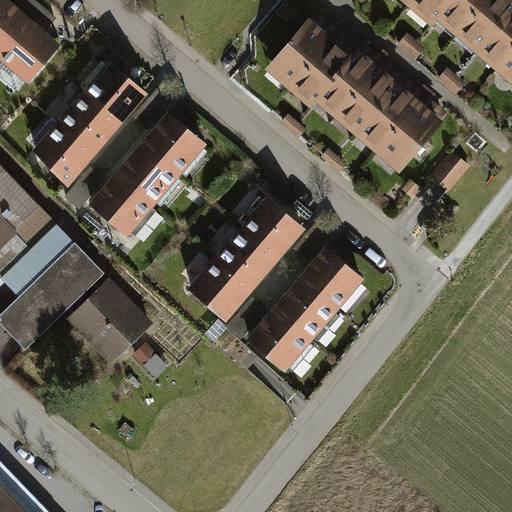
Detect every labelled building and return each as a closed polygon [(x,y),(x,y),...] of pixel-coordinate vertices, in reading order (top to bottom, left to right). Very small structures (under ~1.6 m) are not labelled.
[(394,0),(408,12),(418,0),(394,0)] [(430,30),(435,24),(452,4),(448,1),(449,0),(418,0),(408,12),(430,30)] [(453,39),(486,0),(449,0),(448,1),(452,4),(435,24),(453,39)] [(511,14),(511,0),(486,0),(453,39),(475,58),(511,14)] [(2,1),(0,2),(0,64),(32,28),(2,1)] [(511,14),(475,58),(498,77),(511,59),(511,14)] [(264,75),(286,94),(330,42),(308,24),(264,75)] [(32,28),(0,64),(0,69),(28,94),(63,54),(32,28)] [(425,48),(408,34),(399,46),(415,59),(425,48)] [(308,112),(313,106),(329,86),(326,83),(344,62),(332,51),(335,47),(330,42),(286,94),(308,112)] [(331,122),(376,70),(353,51),(344,62),(326,83),(329,86),(313,106),(331,122)] [(511,59),(498,77),(511,88),(511,59)] [(84,93),(122,125),(147,95),(110,63),(84,93)] [(463,81),(447,68),(437,79),(454,93),(463,81)] [(398,88),(376,70),(331,122),(353,140),(398,88)] [(353,140),(376,159),(420,107),(398,88),(353,140)] [(58,123),(96,155),(122,125),(84,93),(58,123)] [(376,159),(398,178),(442,126),(420,107),(376,159)] [(143,143),(181,175),(207,145),(169,113),(143,143)] [(33,153),(71,185),(96,155),(58,123),(33,153)] [(118,173),(156,205),(181,175),(143,143),(118,173)] [(453,153),(432,178),(449,192),(470,167),(453,153)] [(0,276),(22,299),(0,319),(0,323),(28,352),(107,276),(72,240),(84,228),(67,212),(58,221),(41,204),(39,206),(0,165),(0,276)] [(92,203),(130,235),(156,205),(118,173),(92,203)] [(242,226),(280,258),(305,228),(267,196),(242,226)] [(216,256),(254,288),(280,258),(242,226),(216,256)] [(302,277),(340,309),(365,279),(327,247),(302,277)] [(191,286),(228,318),(254,288),(216,256),(191,286)] [(276,307),(314,339),(340,309),(302,277),(276,307)] [(68,322),(111,366),(154,325),(111,280),(68,322)] [(251,337),(288,369),(314,339),(276,307),(251,337)] [(0,469),(0,511),(44,511),(1,468),(0,469)]
